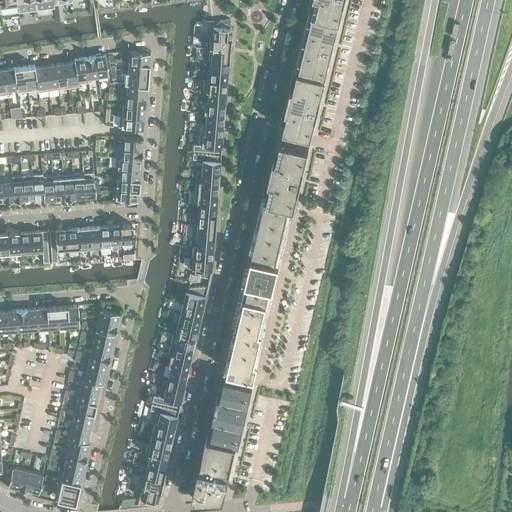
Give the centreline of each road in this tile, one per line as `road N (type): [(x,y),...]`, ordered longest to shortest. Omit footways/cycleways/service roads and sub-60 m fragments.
road 1 (residential): [(290,0),(170,511)]
road 2 (motorway): [(464,0),(351,499)]
road 3 (motorway): [(434,0),(348,454),(351,499)]
road 4 (motorway): [(413,333),(490,0)]
road 5 (residential): [(0,56),(157,41),(147,208)]
road 6 (motorway): [(413,333),(511,63)]
road 7 (residential): [(136,292),(84,511)]
road 8 (motorway): [(371,511),(413,333)]
road 9 (residential): [(147,208),(0,218)]
road 10 (residential): [(0,299),(136,292)]
